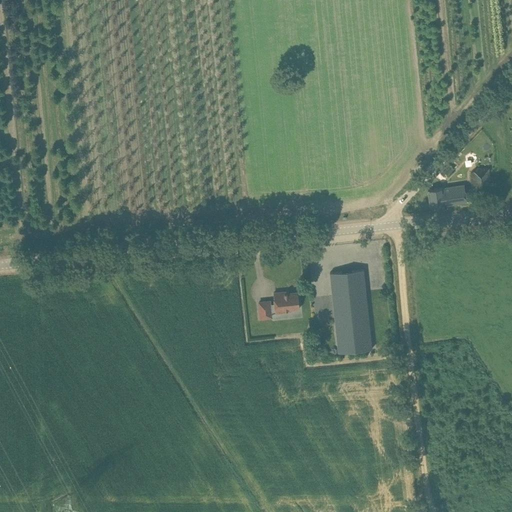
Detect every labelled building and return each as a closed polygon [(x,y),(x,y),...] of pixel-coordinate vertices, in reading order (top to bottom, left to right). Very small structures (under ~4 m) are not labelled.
[(466,158),(464,155),(460,151),(437,176),(441,180),(444,177),(446,180),(466,158)] [(478,195),(490,194),(489,168),(478,168),(471,173),(472,194),(478,194),(478,195)] [(431,207),(446,205),(467,202),(464,184),(428,190),(431,207)] [(372,349),(364,269),(330,273),(339,352),(372,349)] [(298,292),(289,293),(284,294),(283,292),(274,293),(275,304),(270,304),(270,301),(259,302),(261,318),(272,317),(271,312),(276,312),(276,313),(292,311),(291,309),(300,308),(298,292)]
